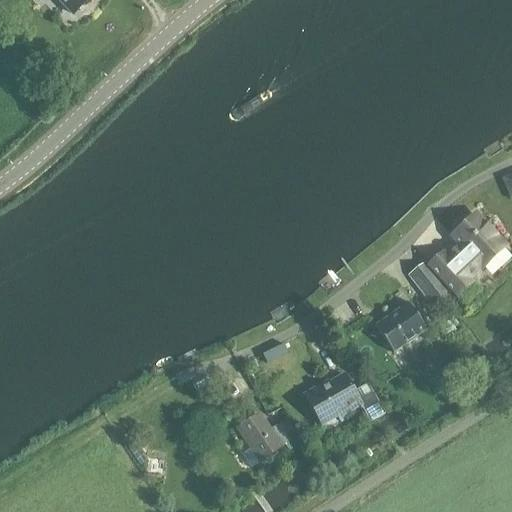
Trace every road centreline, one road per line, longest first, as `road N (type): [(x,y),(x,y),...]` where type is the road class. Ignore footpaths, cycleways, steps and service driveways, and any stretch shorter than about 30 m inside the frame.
road 1 (unclassified): [(179,379),(298,330),(457,193),(511,163)]
road 2 (tertiary): [(214,0),(0,188)]
road 3 (unclassified): [(332,511),(511,391)]
road 4 (track): [(179,379),(0,488)]
